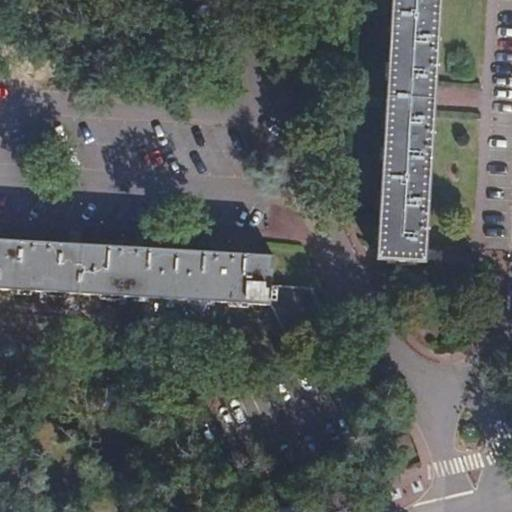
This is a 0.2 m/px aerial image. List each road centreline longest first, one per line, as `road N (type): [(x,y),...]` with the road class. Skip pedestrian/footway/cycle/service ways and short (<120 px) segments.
road 1 (residential): [(313,195),(0,177)]
road 2 (residential): [(0,97),(273,114)]
road 3 (residential): [(398,365),(313,195)]
road 4 (residential): [(488,511),(501,454),(479,377)]
road 5 (residential): [(431,388),(456,495),(475,511)]
road 6 (residential): [(273,114),(216,0)]
